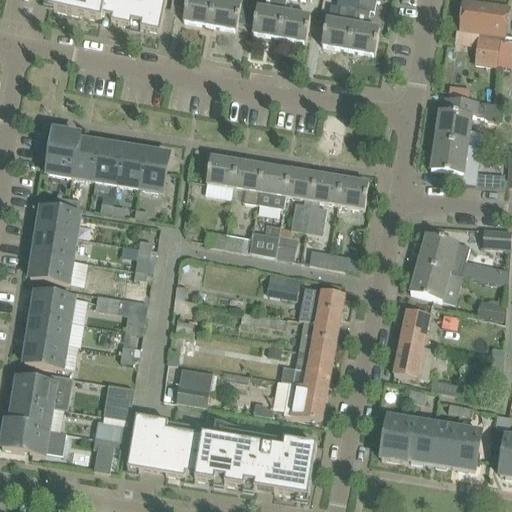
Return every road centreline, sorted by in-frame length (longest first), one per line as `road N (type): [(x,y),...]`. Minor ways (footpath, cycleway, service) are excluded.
road 1 (residential): [(409,117),(21,49)]
road 2 (residential): [(336,511),(398,200)]
road 3 (residential): [(0,488),(139,511)]
road 4 (residential): [(0,182),(21,49)]
